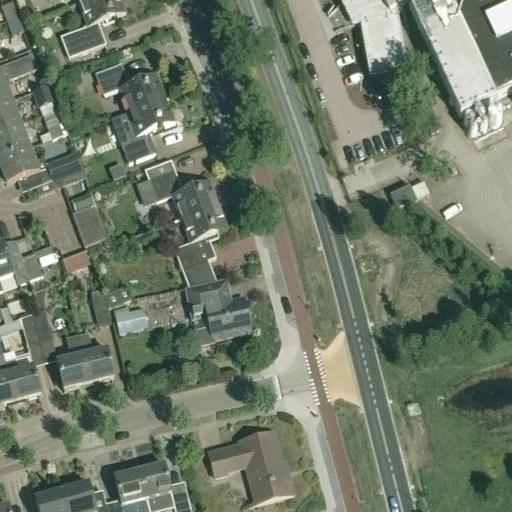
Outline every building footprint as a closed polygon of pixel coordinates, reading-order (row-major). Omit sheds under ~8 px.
[(116,0),(96,0),(77,7),(86,31),(61,40),(68,62),(104,49),(97,28),(124,19),(116,0)] [(511,0),(344,0),(347,3),(340,8),(350,30),(358,28),(367,79),(405,72),(395,16),(428,0),(443,0),(450,15),(417,30),(459,120),(493,104),(511,95),(511,0)] [(5,24),(18,19),(12,5),(0,10),(5,24)] [(23,34),(18,19),(6,24),(11,38),(23,34)] [(0,107),(10,104),(2,81),(8,79),(10,84),(38,73),(32,57),(0,69),(0,107)] [(127,117),(165,103),(156,78),(128,89),(120,67),(95,77),(103,98),(118,93),(127,116),(127,117)] [(52,105),(46,89),(31,95),(37,111),(52,105)] [(127,117),(127,116),(111,122),(128,167),(154,157),(146,137),(174,126),(165,103),(127,117)] [(0,134),(19,127),(10,104),(0,107),(0,134)] [(58,126),(47,130),(52,144),(63,139),(58,126)] [(0,161),(28,151),(19,127),(0,134),(0,161)] [(28,151),(0,161),(0,177),(1,177),(5,188),(46,172),(51,186),(82,174),(75,157),(46,168),(43,160),(33,164),(28,151)] [(124,179),(120,169),(110,173),(114,183),(124,179)] [(180,223),(218,208),(210,185),(183,194),(176,174),(147,184),(155,205),(171,199),(180,223)] [(428,185),(416,190),(421,203),(434,199),(428,185)] [(409,188),(389,198),(396,212),(415,203),(409,188)] [(218,208),(180,223),(189,246),(172,252),(187,292),(215,286),(207,263),(215,260),(210,249),(207,250),(204,241),(227,232),(218,208)] [(75,231),(98,223),(93,209),(70,218),(75,231)] [(79,241),(102,233),(98,223),(75,231),(79,241)] [(102,233),(79,241),(83,251),(106,242),(102,233)] [(0,245),(0,294),(2,293),(0,287),(0,283),(12,279),(16,289),(43,279),(33,255),(19,261),(13,245),(2,249),(0,246),(0,245)] [(73,279),(96,271),(89,252),(66,260),(73,279)] [(197,350),(214,346),(214,344),(250,336),(242,301),(229,304),(225,284),(215,286),(187,292),(184,293),(191,325),(206,322),(208,332),(194,335),(197,350)] [(124,291),(104,298),(107,312),(130,304),(124,291)] [(111,326),(107,312),(104,298),(103,299),(91,301),(98,329),(111,326)] [(127,317),(126,311),(112,315),(118,338),(147,331),(143,313),(127,317)] [(44,314),(32,318),(39,345),(51,341),(44,314)] [(32,318),(20,322),(23,332),(29,357),(32,370),(33,371),(45,368),(39,345),(32,318)] [(88,337),(77,340),(88,388),(113,382),(106,352),(92,356),(88,337)] [(57,364),(56,364),(56,365),(63,394),(88,388),(77,340),(66,342),(70,361),(57,364)] [(0,409),(16,405),(6,365),(4,357),(0,358),(0,409)] [(198,387),(218,386),(216,359),(196,360),(198,387)] [(15,363),(6,365),(16,405),(40,398),(33,371),(32,370),(19,373),(16,362),(15,363)] [(285,479),(273,438),(239,447),(240,449),(209,457),(216,482),(227,478),(226,472),(245,467),(252,490),(253,490),(258,507),(293,498),(288,478),(285,479)] [(146,504),(146,503),(171,498),(164,468),(138,474),(146,504)] [(148,511),(146,503),(146,504),(138,474),(114,480),(121,509),(135,506),(136,511),(148,511)] [(64,511),(94,511),(88,487),(60,495),(64,511)] [(64,511),(60,495),(35,501),(37,511),(64,511)]
